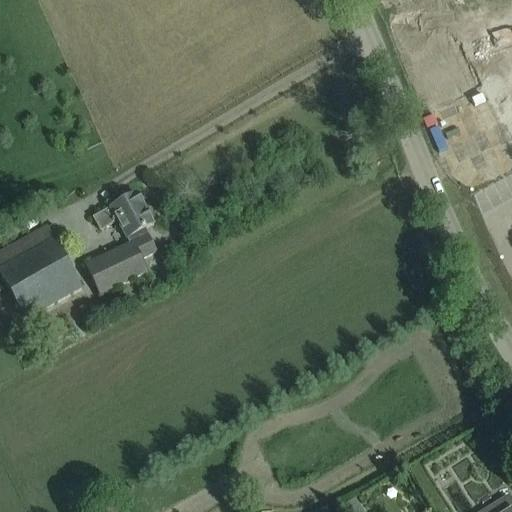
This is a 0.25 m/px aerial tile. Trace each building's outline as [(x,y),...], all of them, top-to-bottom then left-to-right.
[(511,38),(500,44),(511,72),(511,38)] [(156,255),(144,231),(153,226),(136,195),(93,219),(99,232),(116,222),(129,246),(85,267),(99,297),(146,275),(140,262),(156,255)] [(47,229),(29,239),(0,254),(0,276),(25,321),(81,290),(47,229)] [(482,511),(511,511),(511,507),(511,506),(506,497),(482,511)] [(342,511),(361,511),(353,499),(340,508),(342,511)]
